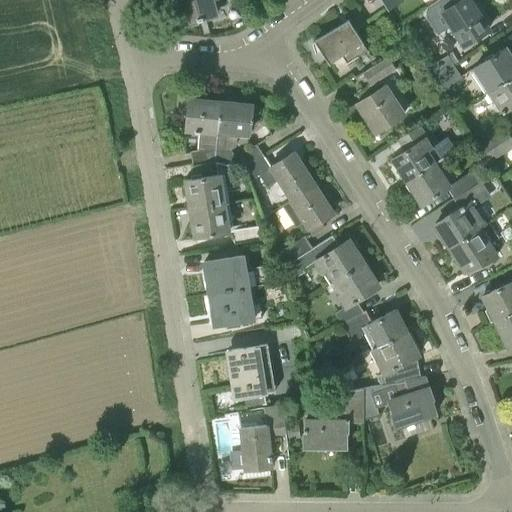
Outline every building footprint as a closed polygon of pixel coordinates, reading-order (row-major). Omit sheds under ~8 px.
[(217,15),(212,0),(175,0),(182,24),(197,20),(197,21),(203,20),(203,18),(217,15)] [(381,0),(389,11),(403,1),(402,0),(381,0)] [(452,0),(438,0),(426,8),(415,15),(421,24),(432,17),(435,21),(442,16),(461,47),(489,30),(469,0),(460,0),(455,4),(452,0)] [(329,64),(341,56),(346,64),(368,50),(348,19),(314,41),(315,42),(312,43),(315,53),(321,51),(329,64)] [(473,74),(484,92),(511,74),(511,58),(505,48),(472,68),(474,71),(473,74)] [(448,56),(427,69),(433,79),(454,66),(448,56)] [(396,69),(388,57),(363,73),(376,91),(357,104),(365,117),(364,117),(372,129),(373,128),(375,132),(406,113),(386,82),(384,84),(381,79),(396,69)] [(452,92),(449,87),(462,78),(454,66),(433,79),(441,92),(443,90),(446,96),(452,92)] [(511,74),(484,92),(485,93),(483,95),(489,104),(486,105),(494,117),(501,111),(502,113),(511,106),(511,74)] [(214,161),(215,161),(219,106),(202,105),(202,101),(188,100),(185,131),(200,132),(198,150),(190,151),(193,164),(214,161)] [(245,168),(265,156),(257,144),(237,158),(230,149),(229,149),(230,135),(251,135),(253,106),(237,104),(237,103),(219,101),(219,106),(215,161),(245,168)] [(406,180),(441,158),(434,146),(421,126),(398,141),(402,147),(404,145),(407,150),(392,158),(406,180)] [(496,158),(511,147),(511,137),(505,128),(485,141),(496,158)] [(289,201),(315,186),(293,151),(271,165),(265,156),(245,168),(250,180),(259,175),(267,187),(276,182),(289,201)] [(459,195),(482,179),(475,169),(451,185),(440,167),(448,162),(443,156),(441,158),(406,180),(421,204),(448,187),(455,198),(459,195)] [(191,208),(229,202),(224,173),(186,180),(191,208)] [(449,248),(484,225),(478,216),(482,214),(473,200),(489,190),(482,179),(459,195),(464,203),(462,204),(463,206),(435,224),(438,229),(437,230),(445,242),(446,241),(449,248)] [(315,186),(289,201),(282,206),(290,218),(296,214),(307,231),(309,231),(312,235),(324,226),(321,221),(333,213),(315,186)] [(229,202),(191,208),(196,237),(229,231),(235,244),(261,240),(258,225),(233,229),(229,202)] [(489,222),(484,225),(449,248),(451,251),(449,252),(457,264),(459,263),(465,271),(499,254),(484,230),(492,226),(489,222)] [(299,257),(313,248),(305,236),(276,255),(282,268),(299,257)] [(332,282),(364,262),(349,238),(327,253),(320,243),(313,248),(299,257),(305,267),(313,262),(320,274),(325,271),(332,282)] [(209,293),(253,285),(268,284),(265,265),(250,268),(248,255),(204,262),(209,293)] [(341,323),(363,311),(356,300),(379,286),(364,262),(332,282),(340,294),(336,296),(343,308),(335,313),(341,323)] [(494,320),(511,312),(511,282),(483,297),(494,320)] [(253,285),(209,293),(214,325),(258,317),(253,285)] [(372,349),(406,331),(395,309),(372,321),(366,310),(363,311),(341,323),(351,340),(365,334),(372,349)] [(511,312),(494,320),(502,335),(507,333),(511,343),(511,312)] [(381,384),(416,378),(412,359),(419,355),(406,331),(372,349),(370,350),(381,373),(377,376),(381,384)] [(255,346),(255,345),(227,350),(233,387),(242,385),(245,406),(266,403),(264,393),(268,393),(275,392),(268,344),(255,346)] [(362,388),(363,420),(380,415),(376,407),(387,403),(391,412),(389,413),(394,427),(436,412),(431,398),(432,398),(425,376),(416,378),(381,384),(362,388)] [(363,423),(363,420),(362,388),(334,393),(333,417),(304,418),(304,430),(304,446),(346,446),(346,432),(349,432),(349,422),(363,423)] [(237,412),(240,427),(245,471),(272,468),(268,434),(286,432),(283,403),(237,412)] [(242,448),(232,448),(233,467),(243,466),(242,448)]
